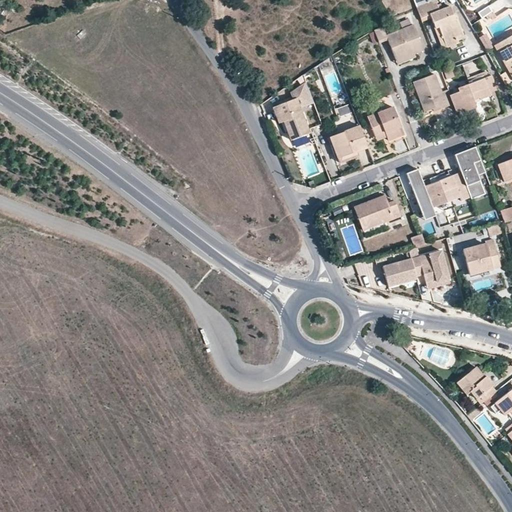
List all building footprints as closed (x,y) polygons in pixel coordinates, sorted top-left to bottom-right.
[(439,28),(446,46),(457,42),(456,36),(462,34),(456,18),(454,19),(450,7),(440,11),(435,0),(413,0),(421,18),(430,15),(435,29),(439,28)] [(483,27),(479,20),(471,26),(474,32),(483,27)] [(396,61),(414,54),(423,50),(413,25),(386,35),(383,27),(374,30),(379,43),(388,40),(396,61)] [(441,48),(446,46),(439,28),(435,29),(434,29),(441,48)] [(511,36),(494,46),(511,77),(511,36)] [(416,57),(414,54),(396,61),(398,64),(416,57)] [(430,72),(440,68),(438,62),(428,66),(430,72)] [(454,104),(450,94),(448,89),(442,92),(435,74),(413,82),(425,112),(433,109),(435,111),(454,104)] [(450,94),(454,104),(457,112),(464,109),(465,111),(476,107),(474,102),(491,95),(490,93),(497,90),(491,75),(458,88),(459,91),(450,94)] [(290,93),(292,100),(278,106),(284,122),(291,140),(310,133),(300,108),(314,103),(306,82),(290,93)] [(338,122),(353,118),(349,105),(335,109),(338,122)] [(279,124),(284,122),(278,106),(272,108),(279,124)] [(404,134),(393,107),(368,117),(376,138),(386,134),(389,141),(404,134)] [(338,158),(357,151),(368,147),(360,125),(330,137),(338,158)] [(484,173),(474,148),(465,151),(471,164),(459,169),(461,173),(470,197),(471,199),(484,194),(479,182),(481,181),(478,175),(484,173)] [(359,156),(357,151),(338,158),(340,164),(359,156)] [(471,164),(465,151),(454,156),(459,169),(471,164)] [(511,159),(498,165),(504,182),(511,178),(511,159)] [(425,187),(418,170),(406,174),(425,222),(436,217),(433,208),(425,187)] [(431,181),(432,184),(450,177),(448,172),(440,175),(441,177),(431,181)] [(470,197),(461,173),(450,177),(432,184),(425,187),(433,208),(460,197),(461,201),(470,197)] [(388,204),(384,196),(355,207),(363,230),(400,216),(394,201),(388,204)] [(511,211),(510,207),(500,211),(505,222),(511,220),(511,211)] [(489,236),(503,232),(500,224),(487,227),(489,236)] [(421,233),(410,237),(414,247),(426,244),(421,233)] [(493,239),(485,241),(486,244),(462,250),(469,274),(481,271),(482,272),(501,266),(493,239)] [(441,251),(411,259),(416,276),(423,274),(425,282),(436,279),(437,282),(449,279),(441,251)] [(386,255),(374,258),(376,265),(387,262),(386,255)] [(382,267),(388,286),(416,279),(416,276),(411,259),(382,267)] [(425,282),(427,289),(450,283),(449,279),(437,282),(436,279),(425,282)] [(405,337),(402,342),(410,351),(417,341),(405,337)] [(466,394),(470,391),(480,403),(495,391),(492,387),(494,385),(487,376),(485,377),(476,366),(456,382),(466,394)] [(511,413),(511,388),(495,403),(505,415),(510,411),(511,413)]
